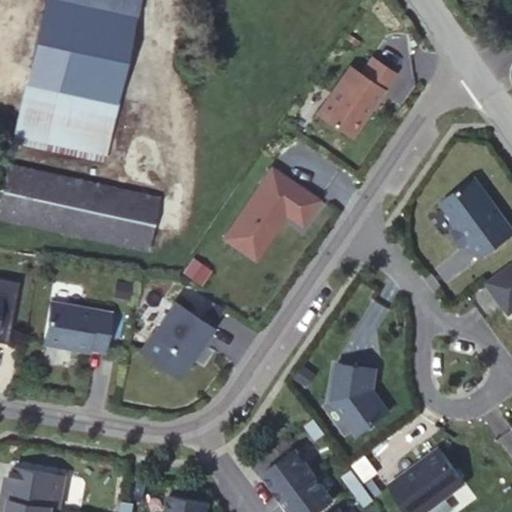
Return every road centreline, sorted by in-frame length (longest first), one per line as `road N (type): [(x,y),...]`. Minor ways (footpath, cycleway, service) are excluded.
road 1 (residential): [(195,424),(227,400),(348,222)]
road 2 (residential): [(427,316),(424,381),(430,396),(451,408),(482,404),(501,384),(500,360),(485,335),(461,324)]
road 3 (residential): [(348,222),(422,115),(477,71)]
road 4 (residential): [(0,405),(156,432),(195,424)]
road 5 (residential): [(348,222),(388,255),(427,316)]
